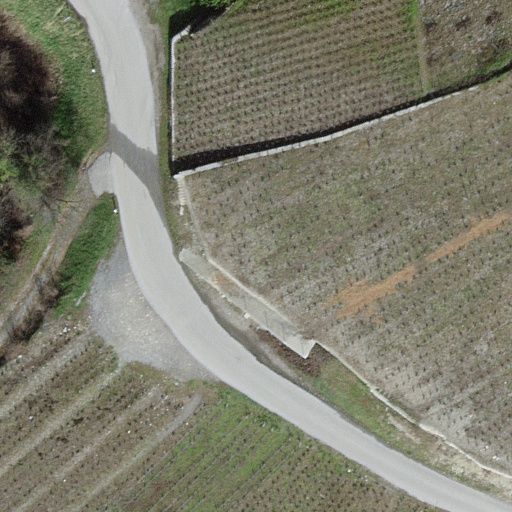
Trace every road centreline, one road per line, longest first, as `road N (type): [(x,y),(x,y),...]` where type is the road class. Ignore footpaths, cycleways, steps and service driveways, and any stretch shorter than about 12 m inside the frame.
road 1 (unclassified): [(88,0),(118,46),(133,190),(190,334),(350,446),(470,511)]
road 2 (track): [(133,190),(78,263),(0,328)]
